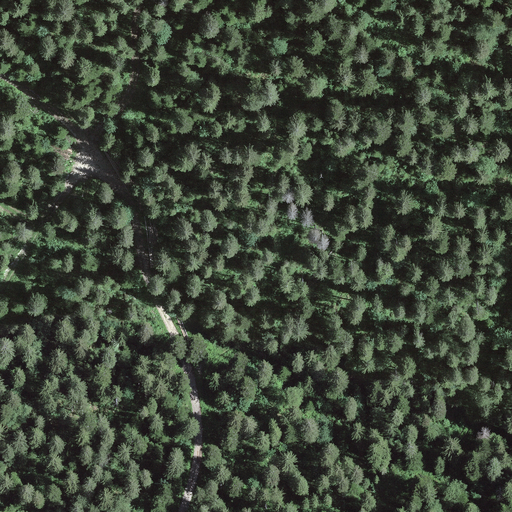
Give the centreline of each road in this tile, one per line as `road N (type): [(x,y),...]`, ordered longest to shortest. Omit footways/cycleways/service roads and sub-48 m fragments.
road 1 (track): [(183,511),(203,431),(199,399),(128,207),(76,131),(0,70)]
road 2 (track): [(0,297),(94,152)]
